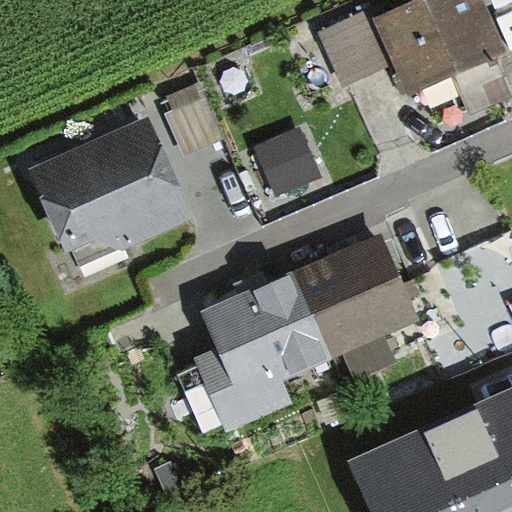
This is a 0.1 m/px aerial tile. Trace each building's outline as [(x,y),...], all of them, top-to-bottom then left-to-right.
[(360,2),(312,25),(338,80),(391,55),(403,80),(442,61),(461,99),(505,77),(467,0),(399,0),(367,16),(360,2)] [(109,236),(179,202),(136,114),(28,166),(64,238),(101,220),(109,236)] [(258,145),(283,195),(328,172),(303,123),(258,145)] [(201,331),(233,401),(403,324),(372,255),(201,331)] [(511,292),(503,296),(511,318),(511,292)] [(511,511),(511,392),(353,463),(375,511),(511,511)]
